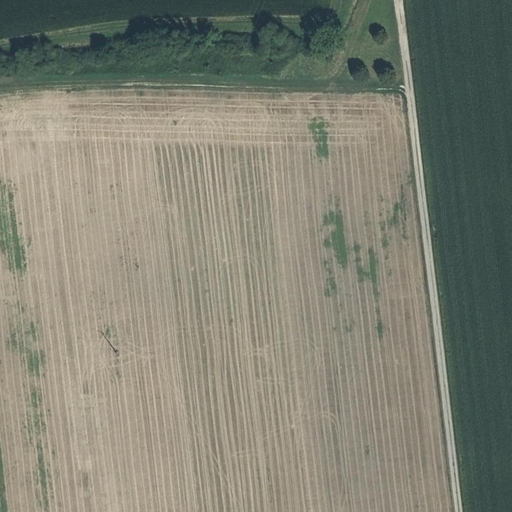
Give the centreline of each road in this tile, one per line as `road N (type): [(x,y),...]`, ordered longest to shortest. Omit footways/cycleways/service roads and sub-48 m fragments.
road 1 (track): [(459,511),(397,0)]
road 2 (track): [(369,0),(341,74),(313,92),(81,83),(0,90)]
